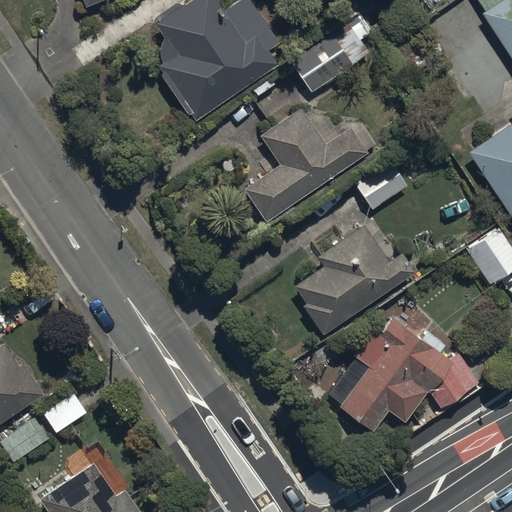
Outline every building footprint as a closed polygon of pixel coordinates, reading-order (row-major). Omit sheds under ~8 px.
[(190,107),(195,114),(277,59),(267,45),(279,38),(253,0),(230,0),(224,4),(221,0),(181,0),(155,18),(164,32),(164,33),(163,33),(163,34),(162,35),(162,36),(161,37),(161,38),(160,39),(160,40),(160,41),(160,42),(159,43),(159,44),(159,45),(159,46),(159,47),(159,48),(159,49),(159,50),(160,51),(160,52),(160,53),(160,54),(161,55),(161,56),(162,57),(162,58),(158,61),(163,67),(160,70),(188,108),(190,107)] [(394,29),(414,13),(404,0),(395,0),(380,11),(394,29)] [(511,0),(479,0),(484,7),(480,9),(511,58),(511,0)] [(291,55),(312,87),(370,49),(361,35),(371,28),(359,10),(291,55)] [(242,182),(265,217),(368,149),(350,122),(324,139),(300,101),(257,129),(277,159),(242,182)] [(511,104),(511,117),(467,147),(511,215),(511,103),(511,104)] [(388,156),(353,179),(371,206),(406,183),(388,156)] [(302,302),(322,331),(416,268),(403,247),(388,257),(363,220),(316,251),(323,261),(293,280),(306,299),(302,302)] [(511,244),(498,223),(466,244),(489,280),(510,266),(511,269),(511,244)] [(379,325),(373,320),(353,349),(356,351),(329,389),(341,397),(338,401),(372,426),(388,403),(405,416),(425,387),(437,405),(478,379),(459,348),(449,355),(441,347),(445,342),(427,325),(420,332),(404,317),(401,320),(392,312),(379,325)] [(0,418),(43,389),(21,358),(17,361),(1,338),(0,338),(0,418)] [(73,389),(41,409),(54,430),(86,410),(73,389)] [(0,437),(14,457),(48,434),(33,413),(0,435),(0,437)] [(115,490),(92,458),(39,495),(50,511),(143,511),(124,484),(115,490)]
